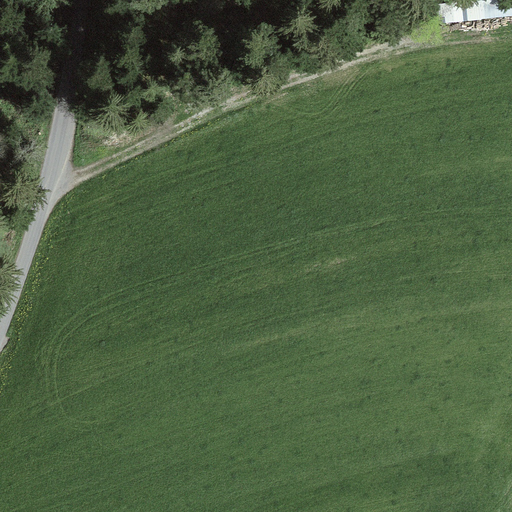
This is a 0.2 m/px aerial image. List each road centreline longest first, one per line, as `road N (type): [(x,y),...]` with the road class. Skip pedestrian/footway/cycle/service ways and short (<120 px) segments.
road 1 (track): [(45,199),(278,91),(413,49),(511,32)]
road 2 (unclassified): [(0,334),(61,147),(89,0)]
